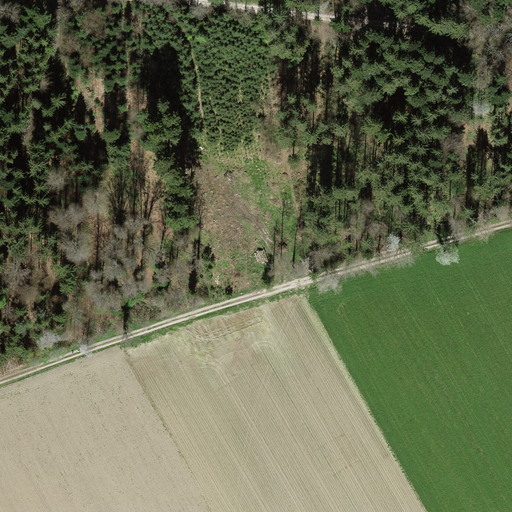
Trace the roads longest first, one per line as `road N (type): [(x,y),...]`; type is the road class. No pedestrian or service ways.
road 1 (track): [(0,381),(202,311),(511,220)]
road 2 (track): [(511,46),(444,29),(173,0)]
road 3 (track): [(0,152),(29,125),(47,87),(58,0)]
